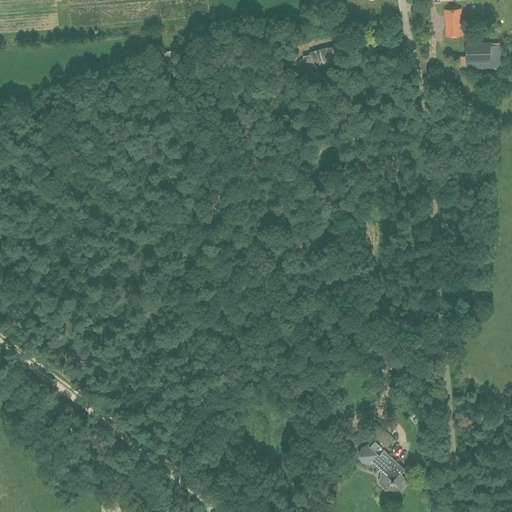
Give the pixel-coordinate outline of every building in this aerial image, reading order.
[(446,35),(461,34),(460,9),(445,10),(446,35)] [(466,68),(501,67),(500,44),(500,42),(490,41),(466,42),(466,68)] [(342,58),(338,44),(328,47),(310,51),(310,54),(303,56),(307,69),(331,62),(331,61),(342,58)] [(373,360),(396,363),(398,352),(381,349),(382,347),(375,346),(373,360)] [(310,406),(314,396),(303,392),(299,400),(310,406)] [(387,433),(376,423),(369,431),(379,441),(387,447),(394,439),(387,432),(387,433)] [(370,447),(375,451),(376,450),(378,450),(380,447),(382,449),(382,448),(374,441),(370,447)] [(400,489),(406,481),(401,474),(405,469),(384,450),(372,464),(384,474),(381,477),(380,482),(387,489),(393,482),(400,489)]
